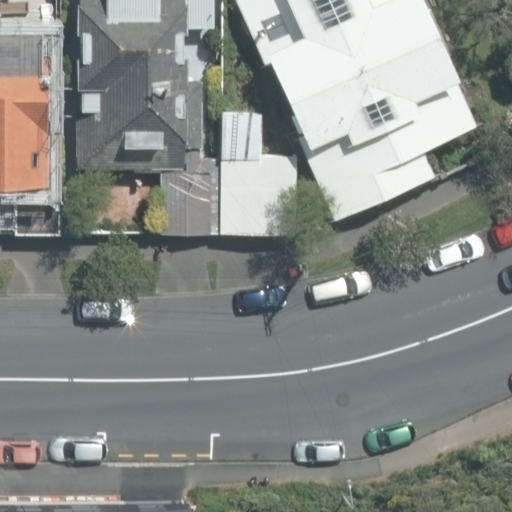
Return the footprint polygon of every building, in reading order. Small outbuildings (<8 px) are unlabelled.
[(198,0),(71,0),(73,165),(161,165),(196,168),(195,151),(198,0)] [(480,125),(422,0),(230,0),(338,218),(443,172),(435,144),(480,125)] [(39,33),(0,31),(0,176),(12,177),(42,178),(42,156),(39,33)] [(196,168),(161,165),(161,228),(213,228),(213,149),(195,151),(196,168)] [(213,149),(213,228),(293,229),(294,151),(213,149)] [(42,178),(12,177),(13,231),(54,230),(56,156),(42,156),(42,178)]
